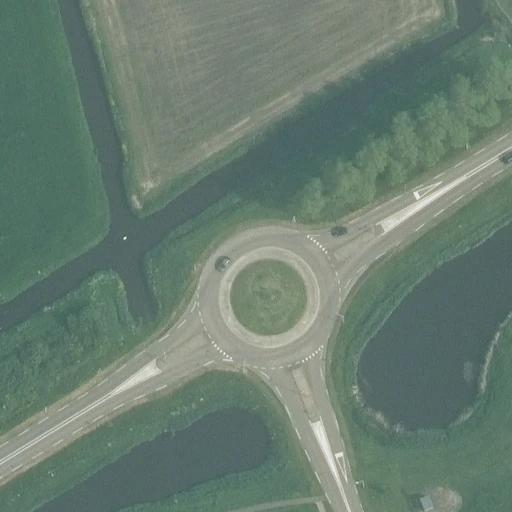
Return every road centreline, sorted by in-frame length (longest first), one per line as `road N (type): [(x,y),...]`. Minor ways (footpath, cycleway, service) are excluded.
road 1 (unclassified): [(268,359),(342,496)]
road 2 (unclassified): [(342,496),(308,345)]
road 3 (tertiary): [(307,251),(272,237),(236,246),(212,275),(209,312)]
road 4 (tertiary): [(328,285),(429,199)]
road 5 (tertiary): [(429,199),(307,251)]
road 6 (tertiary): [(109,396),(231,346)]
road 7 (tertiary): [(209,312),(109,396)]
road 8 (tertiary): [(109,396),(0,463)]
